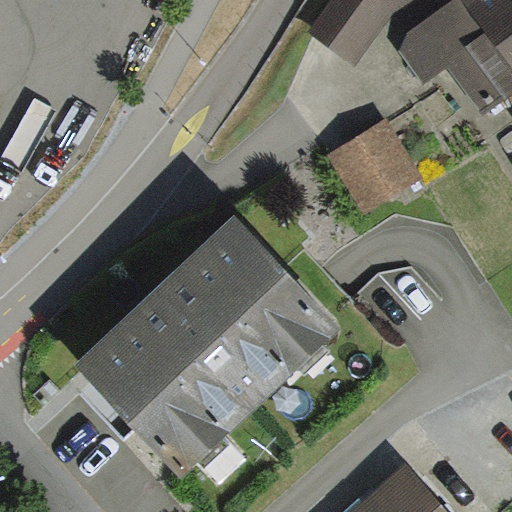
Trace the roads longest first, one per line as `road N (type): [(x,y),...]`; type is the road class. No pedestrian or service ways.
road 1 (residential): [(0,413),(85,511)]
road 2 (residential): [(0,300),(93,222)]
